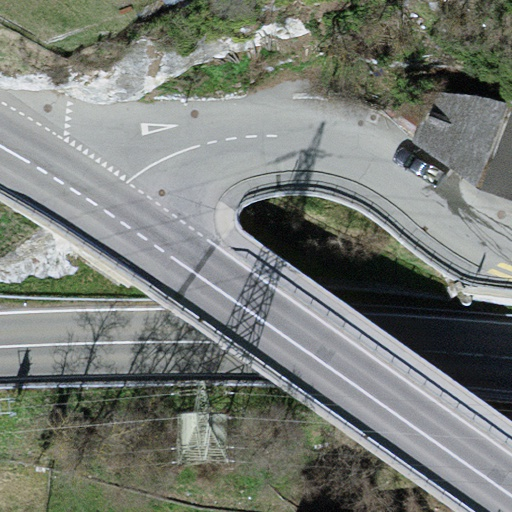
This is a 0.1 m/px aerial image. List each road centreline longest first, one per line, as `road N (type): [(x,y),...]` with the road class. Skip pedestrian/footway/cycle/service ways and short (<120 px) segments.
road 1 (secondary): [(91,201),(511,496)]
road 2 (primary): [(511,359),(178,341),(0,347)]
road 3 (residential): [(511,260),(480,249),(337,151),(286,136),(200,145),(91,201)]
